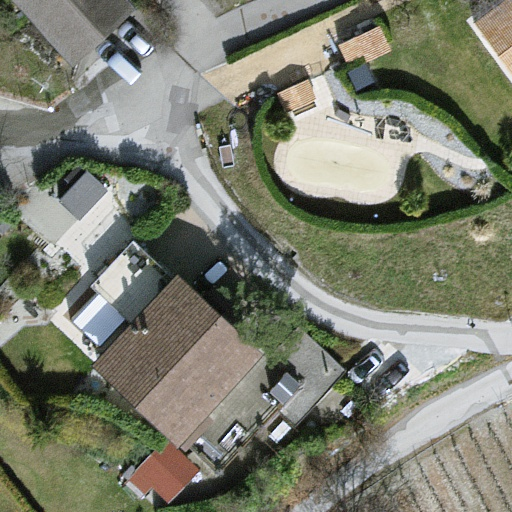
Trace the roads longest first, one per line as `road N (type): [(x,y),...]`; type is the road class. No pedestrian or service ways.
road 1 (residential): [(0,123),(123,137),(160,150),(289,281),(349,318),(422,333),(511,336)]
road 2 (residential): [(511,380),(379,456),(306,511)]
